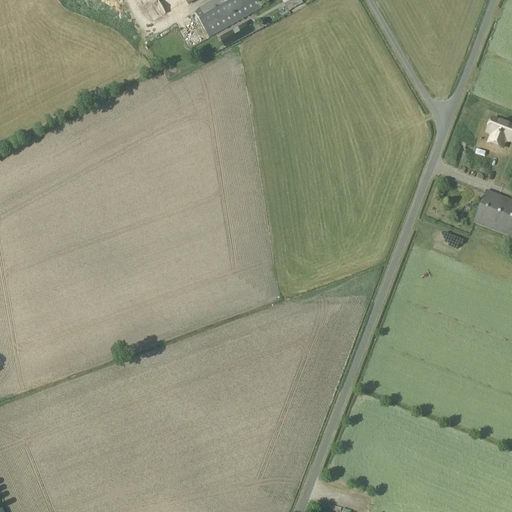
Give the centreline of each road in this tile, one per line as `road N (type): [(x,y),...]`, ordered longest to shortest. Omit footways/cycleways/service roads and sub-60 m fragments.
road 1 (unclassified): [(298,511),(443,128)]
road 2 (unclassified): [(443,128),(369,0)]
road 3 (unclassified): [(443,128),(496,0)]
